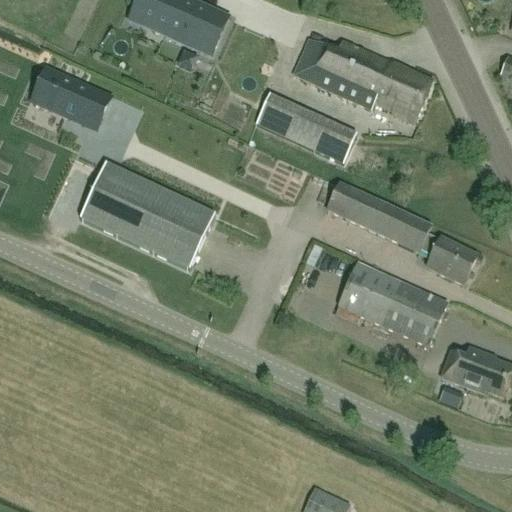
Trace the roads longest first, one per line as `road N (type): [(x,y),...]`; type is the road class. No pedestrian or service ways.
road 1 (unclassified): [(511,463),(444,448),(0,244)]
road 2 (tertiary): [(511,185),(426,0)]
